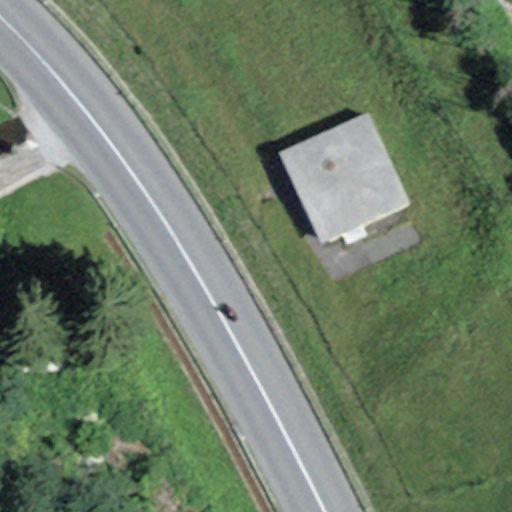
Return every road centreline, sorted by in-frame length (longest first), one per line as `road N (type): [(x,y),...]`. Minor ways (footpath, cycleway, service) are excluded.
road 1 (secondary): [(0,18),(63,76),(154,211),(267,386),(327,511)]
road 2 (track): [(243,112),(158,0)]
